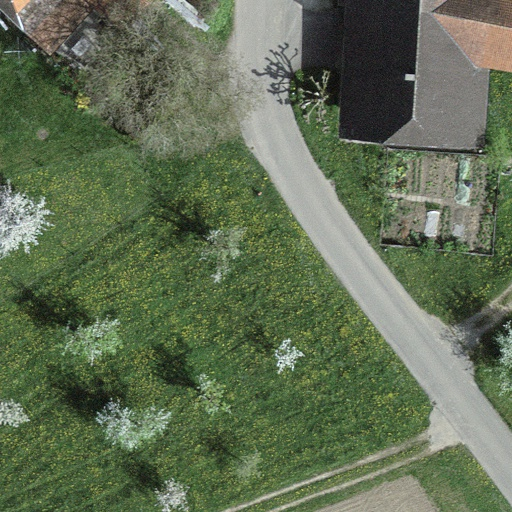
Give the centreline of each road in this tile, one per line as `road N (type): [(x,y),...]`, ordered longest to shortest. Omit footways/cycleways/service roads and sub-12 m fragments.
road 1 (unclassified): [(266,0),(265,54),(307,204),(421,369)]
road 2 (unclassified): [(421,369),(511,492)]
